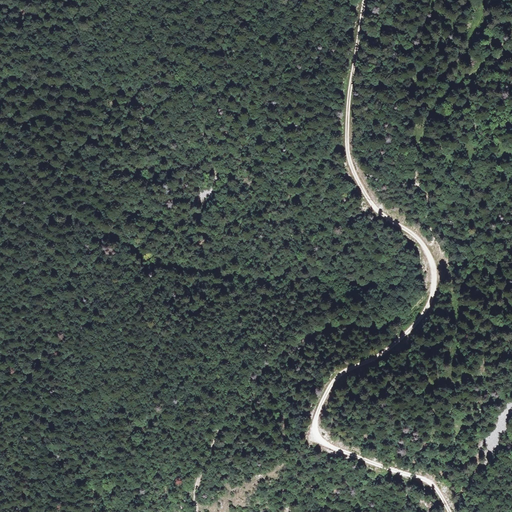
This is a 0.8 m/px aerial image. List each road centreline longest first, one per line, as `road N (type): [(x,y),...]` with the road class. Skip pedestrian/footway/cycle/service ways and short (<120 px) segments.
road 1 (track): [(432,287),(416,309),(388,322),(318,328),(254,364),(195,489),(198,511)]
road 2 (track): [(432,287),(408,332),(340,374),(315,426),(327,444),(434,486),(449,511)]
road 3 (track): [(366,0),(350,52),(348,153),(371,202),(422,244),(432,287)]
